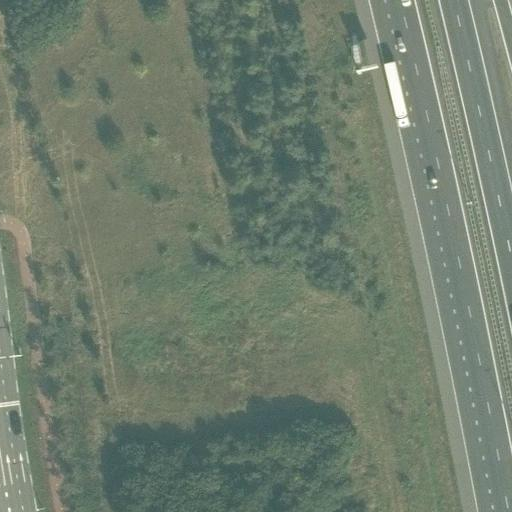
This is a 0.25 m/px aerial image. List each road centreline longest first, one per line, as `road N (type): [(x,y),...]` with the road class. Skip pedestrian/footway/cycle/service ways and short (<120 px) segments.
road 1 (motorway): [(399,0),(504,511)]
road 2 (motorway): [(511,269),(453,0)]
road 3 (secondary): [(22,511),(0,368)]
